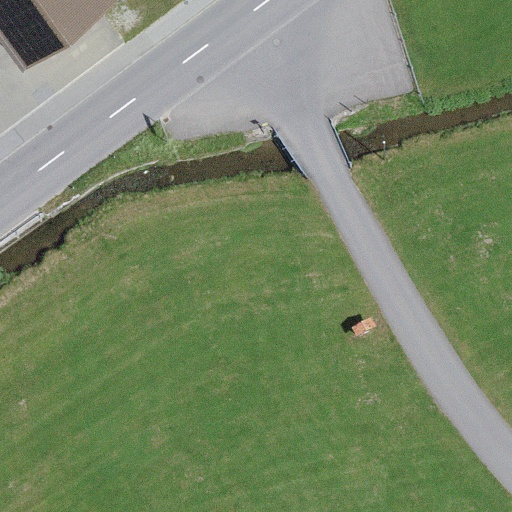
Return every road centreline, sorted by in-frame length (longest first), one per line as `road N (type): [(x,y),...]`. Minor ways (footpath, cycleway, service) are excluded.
road 1 (unclassified): [(511,462),(459,406),(299,123),(232,28)]
road 2 (secondary): [(0,201),(232,28)]
road 3 (unknown): [(424,345),(369,511)]
